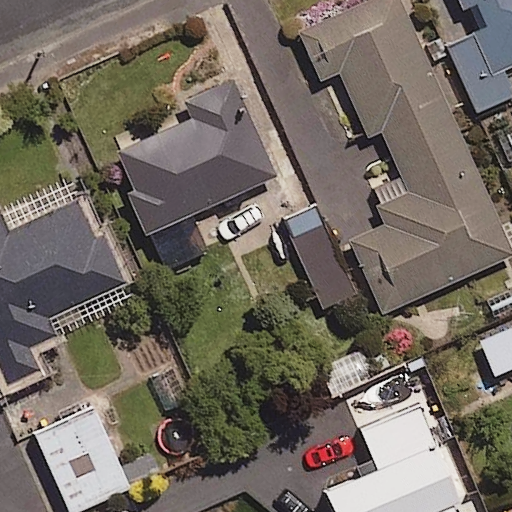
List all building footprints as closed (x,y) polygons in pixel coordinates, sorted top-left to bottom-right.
[(511,247),(400,0),(374,0),(301,33),(323,80),(340,72),(370,138),(383,132),(409,191),(377,206),(385,224),(350,240),(384,315),(511,257),(511,247)] [(511,0),(459,0),(465,11),(479,5),(488,26),(446,45),(478,116),(511,100),(511,77),(509,71),(511,70),(511,0)] [(128,194),(147,236),(278,178),(234,79),(184,101),(192,120),(119,152),(136,191),(128,194)] [(0,212),(0,370),(8,388),(43,372),(32,347),(58,336),(50,319),(129,284),(106,233),(97,237),(81,201),(9,233),(0,213),(0,212)] [(511,360),(511,319),(478,334),(493,369),(511,360)] [(322,361),(367,464),(378,459),(387,481),(448,454),(405,355),(372,370),(361,344),(322,361)] [(127,479),(94,404),(35,430),(68,505),(127,479)]
